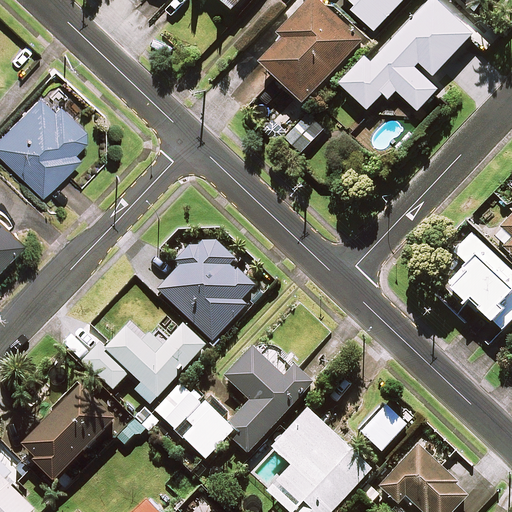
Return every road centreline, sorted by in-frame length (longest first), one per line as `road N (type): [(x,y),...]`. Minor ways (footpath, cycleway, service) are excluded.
road 1 (residential): [(194,140),(0,342)]
road 2 (residential): [(342,281),(511,102)]
road 3 (residential): [(342,281),(511,443)]
road 4 (residential): [(194,140),(342,281)]
road 5 (residential): [(46,0),(194,140)]
